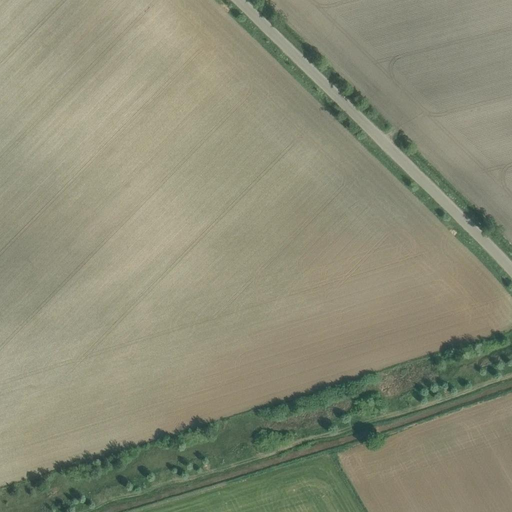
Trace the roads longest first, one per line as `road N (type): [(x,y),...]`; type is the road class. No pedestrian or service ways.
road 1 (track): [(511,374),(80,511)]
road 2 (unclassified): [(511,270),(238,0)]
